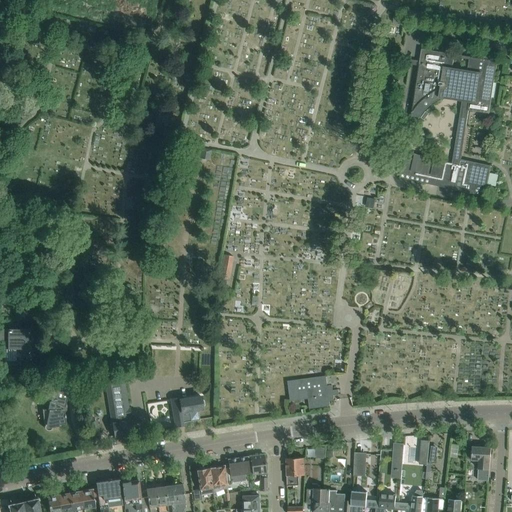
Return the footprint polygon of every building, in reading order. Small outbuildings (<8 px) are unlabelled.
[(405,153),(400,178),(485,196),(491,165),(461,159),(469,110),(489,113),(497,61),(491,60),(485,59),(469,56),(469,59),(470,59),(468,73),(452,71),(452,68),(454,57),(455,54),(421,49),(420,61),(422,61),(421,66),(419,66),(415,90),(411,115),(420,117),(421,115),(422,114),(422,113),(423,112),(424,111),(425,110),(426,108),(427,107),(428,106),(429,105),(430,104),(432,103),(433,103),(434,102),(435,101),(436,100),(438,99),(439,99),(440,98),(441,97),(443,97),(444,96),(446,96),(447,95),(465,98),(454,163),(452,163),(431,158),(431,156),(428,156),(426,156),(422,155),(420,155),(418,154),(415,153),(414,155),(405,153)] [(210,159),(211,150),(202,148),(200,157),(210,159)] [(229,279),(233,256),(225,254),(220,277),(229,279)] [(28,340),(28,329),(0,328),(0,341),(4,341),(4,349),(19,349),(19,350),(19,351),(20,352),(21,353),(22,354),(23,354),(24,354),(25,354),(26,354),(27,354),(28,353),(29,353),(29,352),(30,352),(30,351),(30,350),(30,349),(30,340),(28,340)] [(334,395),(340,394),(339,389),(334,389),(333,388),(333,385),(333,384),(328,385),(327,379),(332,379),(331,375),(287,381),(290,401),(308,398),(309,398),(310,408),(331,406),(330,400),(335,400),(334,395)] [(124,382),(106,384),(114,436),(117,436),(121,436),(123,435),(132,433),(130,421),(129,416),(126,416),(125,409),(128,409),(124,382)] [(65,415),(64,409),(64,407),(65,408),(69,386),(54,383),(49,409),(42,409),(44,426),(44,427),(45,428),(45,429),(46,429),(46,430),(47,430),(48,430),(49,430),(50,430),(51,430),(51,429),(52,429),(52,428),(53,427),(53,426),(66,423),(65,417),(66,417),(65,414),(65,415)] [(201,399),(201,396),(180,400),(184,422),(200,419),(198,410),(203,409),(202,406),(204,406),(205,404),(204,400),(203,398),(201,399)] [(429,449),(430,440),(421,440),(420,448),(429,449)] [(395,459),(402,460),(404,445),(396,444),(395,459)] [(472,446),(471,460),(478,460),(478,480),(488,481),(489,469),(491,447),(479,447),(479,445),(473,445),(473,446),(472,446)] [(325,447),(317,447),(316,458),(325,459),(325,447)] [(355,453),(354,466),(364,467),(365,454),(355,453)] [(267,472),(264,455),(264,454),(250,456),(253,475),(260,473),(260,476),(260,490),(268,490),(267,477),(267,472)] [(250,473),(248,456),(228,459),(231,482),(243,480),(246,480),(245,473),(250,473)] [(306,475),(305,457),(294,458),(287,458),(288,485),(293,485),(299,485),(299,475),(306,475)] [(228,488),(225,465),(210,467),(213,492),(216,492),(225,488),(228,488)] [(213,492),(210,467),(205,468),(203,468),(203,467),(200,467),(200,469),(198,469),(197,469),(198,471),(197,471),(200,494),(213,492)] [(122,501),(119,479),(108,480),(96,482),(100,510),(107,509),(106,503),(111,503),(122,501)] [(150,511),(148,496),(141,497),(139,480),(129,481),(129,479),(124,480),(124,482),(122,482),(124,500),(125,508),(128,508),(128,511),(150,511)] [(185,502),(183,483),(174,484),(178,511),(182,511),(183,511),(186,507),(185,502)] [(178,511),(174,484),(165,486),(168,504),(172,504),(172,511),(178,511)] [(168,504),(165,486),(156,487),(159,511),(165,511),(168,511),(168,504)] [(159,511),(156,487),(147,489),(148,496),(150,511),(159,511)] [(96,511),(93,488),(81,490),(84,511),(96,511)] [(322,511),(324,489),(314,488),(314,489),(308,488),(307,503),(313,503),(312,511),(322,511)] [(338,490),(330,490),(330,489),(324,489),(322,511),(351,511),(352,501),(346,501),(346,494),(337,493),(337,491),(338,491),(338,490)] [(84,511),(81,490),(70,492),(73,510),(78,510),(77,511),(84,511)] [(352,501),(351,511),(376,511),(378,500),(367,499),(367,492),(353,490),(352,501)] [(378,500),(376,511),(421,511),(424,496),(422,496),(422,493),(422,490),(417,490),(415,493),(415,496),(412,496),(412,503),(395,502),(396,495),(380,493),(380,500),(378,500)] [(241,496),(240,491),(228,493),(229,498),(229,503),(236,503),(235,497),(241,496)] [(73,510),(70,492),(59,494),(62,511),(68,511),(73,510)] [(62,511),(59,494),(48,496),(50,511),(62,511)] [(259,503),(259,495),(242,495),(242,508),(261,508),(261,503),(259,503)] [(438,511),(439,509),(443,509),(444,498),(439,498),(424,496),(421,511),(438,511)] [(41,511),(39,498),(24,501),(26,511),(41,511)] [(460,511),(462,500),(449,499),(448,511),(460,511)] [(26,511),(24,501),(7,505),(8,506),(9,506),(10,511),(26,511)]
